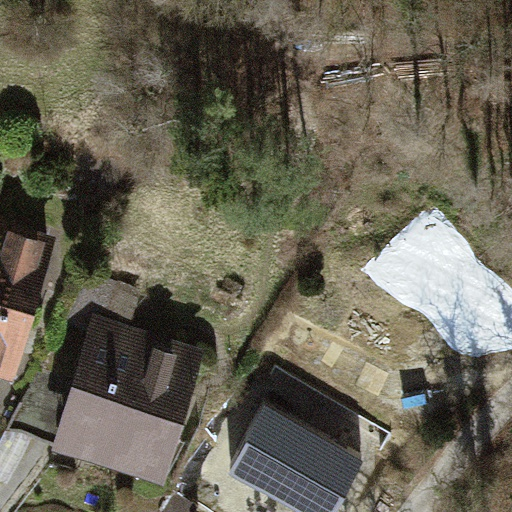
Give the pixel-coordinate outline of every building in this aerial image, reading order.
[(0,366),(14,371),(54,243),(0,226),(0,366)] [(198,348),(100,319),(64,442),(162,471),(198,348)] [(324,381),(283,354),(261,387),(303,414),(324,381)] [(351,407),(328,393),(310,421),(333,436),(351,407)] [(295,511),(226,472),(202,511),(295,511)]
